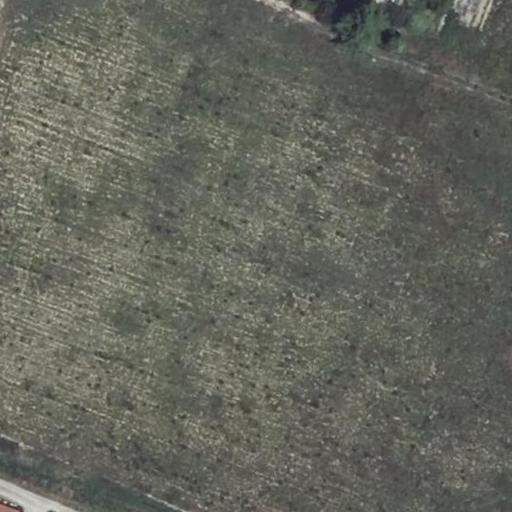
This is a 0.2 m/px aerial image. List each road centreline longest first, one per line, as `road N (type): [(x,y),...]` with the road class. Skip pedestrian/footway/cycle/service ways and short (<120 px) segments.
road 1 (track): [(259,0),(340,44),(511,106)]
road 2 (track): [(154,511),(0,443)]
